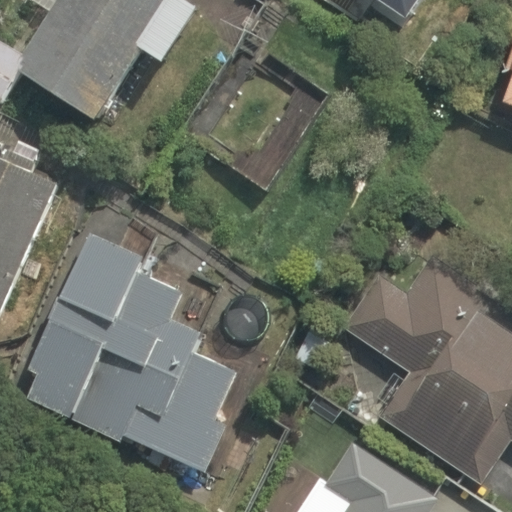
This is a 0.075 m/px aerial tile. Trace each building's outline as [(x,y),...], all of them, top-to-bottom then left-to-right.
[(179,0),(51,0),(18,53),(0,42),(0,101),(22,66),(97,112),(139,44),(161,57),(192,7),(179,0)] [(511,30),(488,93),(511,102),(511,30)] [(324,106),(252,57),(192,146),(264,195),(324,106)] [(49,174),(0,157),(0,313),(1,314),(49,174)] [(88,208),(6,395),(197,478),(242,375),(190,353),(214,297),(140,264),(153,236),(88,208)] [(511,305),(430,249),(401,290),(376,272),(338,327),(410,376),(384,414),(481,482),(508,444),(511,446),(511,305)]
